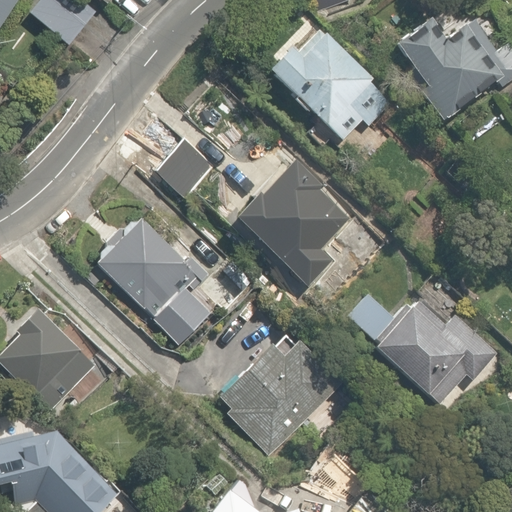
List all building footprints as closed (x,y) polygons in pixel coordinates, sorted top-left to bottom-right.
[(56,0),(34,0),(24,14),(63,45),(92,7),(83,0),(73,13),(56,0)] [(511,70),(511,57),(469,7),(436,35),(414,10),(380,38),(396,56),(406,47),(426,71),(406,88),(434,122),(488,76),(495,84),(511,70)] [(365,85),(373,76),(312,24),(289,51),(277,40),(256,65),(340,137),(355,119),(363,126),(384,101),(365,85)] [(212,165),(180,135),(149,169),(182,199),(212,165)] [(346,211),(288,154),(226,217),(300,290),(329,261),(313,245),(346,211)] [(167,245),(130,213),(89,259),(157,318),(215,252),(185,225),(167,245)] [(358,289),(335,316),(436,402),(459,374),(468,382),(494,351),(451,314),(459,304),(427,277),(393,318),(358,289)] [(261,331),(236,309),(176,373),(267,457),(339,380),(273,318),(261,331)] [(86,372),(29,314),(0,342),(0,367),(44,413),(86,372)] [(0,434),(0,487),(4,499),(25,492),(46,511),(83,511),(102,486),(34,423),(0,434)] [(252,511),(212,486),(194,511),(288,511),(286,505),(255,511),(252,511)]
